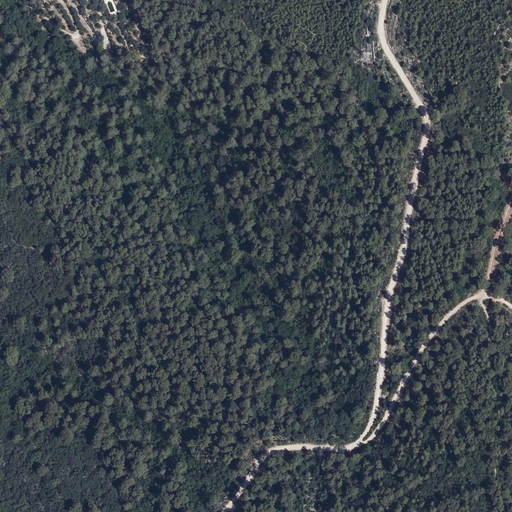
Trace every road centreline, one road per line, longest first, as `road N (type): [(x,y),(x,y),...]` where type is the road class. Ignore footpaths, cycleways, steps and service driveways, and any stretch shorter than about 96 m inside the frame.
road 1 (track): [(383,0),(383,41),(427,117),(375,410),(355,445)]
road 2 (track): [(511,307),(487,294),(455,309),(380,427),(355,445)]
road 3 (unclassified): [(355,445),(274,449),(222,511)]
